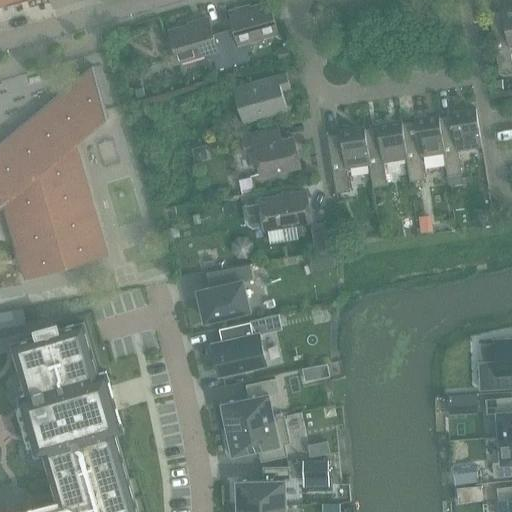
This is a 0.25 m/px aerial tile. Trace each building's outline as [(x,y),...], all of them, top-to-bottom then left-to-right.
[(234,33),(224,35),(232,64),(247,59),(245,50),(250,49),(247,41),(276,32),(268,3),(229,14),(234,33)] [(511,6),(501,9),(501,11),(488,13),(498,71),(511,68),(511,66),(508,45),(511,44),(511,6)] [(232,64),(224,35),(213,39),(208,20),(194,24),(169,31),(178,61),(206,53),(208,61),(213,60),(216,69),(232,64)] [(287,47),(276,50),(279,59),(290,56),(287,47)] [(0,206),(3,204),(25,279),(107,255),(74,144),(103,106),(103,108),(104,108),(92,65),(91,66),(92,68),(0,144),(0,206)] [(140,65),(134,76),(144,81),(148,75),(146,68),(140,65)] [(232,87),(242,122),(286,110),(281,89),(290,87),(285,73),(232,87)] [(503,91),(502,79),(491,80),(492,91),(503,91)] [(142,87),(134,89),(136,96),(144,94),(142,87)] [(438,115),(437,115),(443,152),(442,152),(446,175),(461,173),(457,149),(481,146),(475,109),(450,113),(450,115),(438,117),(438,115)] [(401,120),(400,120),(406,157),(405,158),(409,181),(424,179),(420,155),(442,152),(443,152),(437,115),(413,119),(414,121),(401,123),(401,120)] [(364,126),(363,126),(369,163),(368,163),(372,187),(386,185),(383,161),(405,158),(406,157),(400,120),(376,124),(376,127),(364,129),(364,126)] [(369,163),(363,126),(339,130),(339,133),(327,135),(326,132),(325,132),(335,193),(349,191),(346,167),(368,163),(369,163)] [(242,136),(245,151),(254,149),(260,174),(299,165),(294,143),(293,137),(280,140),(277,128),(242,136)] [(203,146),(190,149),(193,162),(203,159),(206,156),(203,146)] [(462,184),(461,173),(446,175),(448,186),(462,184)] [(238,179),(241,192),(252,190),(249,177),(238,179)] [(244,205),(248,223),(252,227),(263,225),(264,229),(311,221),(306,191),(259,199),(260,203),(244,205)] [(483,209),(479,210),(482,225),(493,224),(492,217),(490,208),(483,209)] [(432,230),(430,215),(418,216),(420,232),(432,230)] [(311,225),(316,251),(328,249),(323,223),(311,225)] [(211,257),(202,259),(204,268),(213,266),(211,257)] [(230,282),(198,290),(200,296),(205,319),(248,309),(242,281),(253,278),(250,264),(227,269),(230,282)] [(263,319),(250,322),(252,335),(258,333),(265,332),(263,319)] [(83,321),(57,328),(55,322),(0,337),(0,511),(137,511),(113,428),(121,425),(105,371),(98,373),(83,321)] [(221,341),(212,343),(213,346),(219,375),(235,371),(265,364),(258,333),(252,335),(250,322),(219,329),(221,341)] [(481,361),(478,361),(479,389),(511,387),(511,338),(494,339),(494,342),(495,361),(481,361)] [(316,365),(303,368),(305,379),(319,376),(316,365)] [(250,396),(221,402),(227,428),(283,416),(273,418),(268,393),(277,391),(274,376),(247,382),(250,396)] [(475,393),(464,393),(464,410),(476,410),(475,393)] [(511,397),(486,399),(487,412),(496,411),(498,437),(511,435),(511,409),(511,397)] [(229,438),(225,439),(228,453),(232,452),(258,446),(261,458),(285,453),(283,441),(288,440),(283,416),(227,428),(229,438)] [(500,462),(493,463),(494,475),(511,473),(511,435),(498,437),(500,462)] [(328,457),(304,457),(304,475),(328,474),(328,457)] [(285,505),(284,479),(288,479),(288,467),(264,467),(264,479),(236,480),(237,506),(285,505)] [(477,485),(476,467),(449,469),(450,487),(477,485)] [(480,486),(472,487),(473,502),(481,501),(480,486)] [(511,511),(511,486),(498,488),(499,511),(511,511)] [(339,511),(340,503),(323,504),(323,511),(339,511)]
